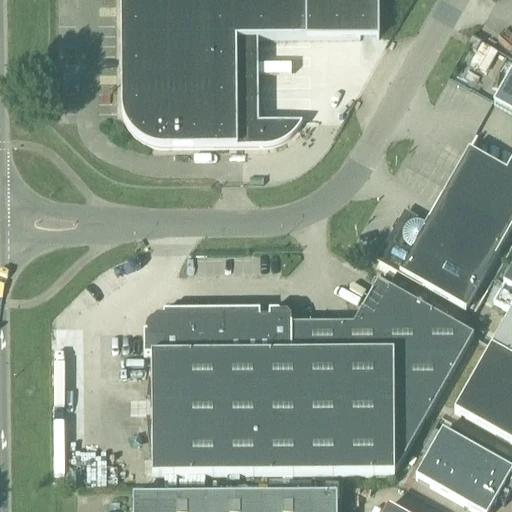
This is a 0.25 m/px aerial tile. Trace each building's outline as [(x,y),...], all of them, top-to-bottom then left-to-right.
[(119,0),(121,109),(121,111),(121,113),(121,116),(122,119),(123,121),(124,124),(125,126),(126,128),(127,131),(129,133),(130,135),(134,139),(136,141),(138,142),(140,144),(144,147),(149,149),(154,150),(157,151),(159,151),(165,151),(263,151),(266,150),(268,150),(271,150),(276,148),(281,146),(283,145),(286,144),(288,142),(290,141),(294,137),(297,133),(299,131),(300,129),(302,127),(303,124),(304,121),(305,118),(305,116),(306,113),(306,110),(306,108),(306,105),(236,106),(236,43),(378,42),(377,0),(119,0)] [(465,49),(466,50),(471,52),(475,55),(478,51),(481,45),(471,39),(465,49)] [(511,74),(493,107),(511,117),(511,162),(506,174),(468,153),(453,179),(511,212),(511,74)] [(405,217),(378,263),(465,313),(509,234),(511,229),(511,212),(453,179),(425,228),(405,217)] [(511,265),(500,287),(502,288),(511,293),(511,265)] [(473,338),(377,284),(353,327),(291,328),(291,327),(290,327),(290,319),(286,315),(278,315),(268,315),(268,321),(259,321),(259,315),(163,315),(163,318),(157,319),(146,330),(146,336),(143,336),(143,360),(151,360),(151,374),(149,374),(148,380),(146,400),(145,420),(147,440),(149,454),(151,455),(152,481),(394,479),(393,474),(397,473),(473,338)] [(511,293),(502,288),(493,305),(510,315),(490,351),(511,362),(511,293)] [(511,362),(490,351),(454,415),(511,447),(511,362)] [(504,508),(511,493),(511,474),(442,435),(415,482),(468,511),(490,511),(496,504),(504,508)] [(336,511),(336,500),(132,501),(132,511),(336,511)]
